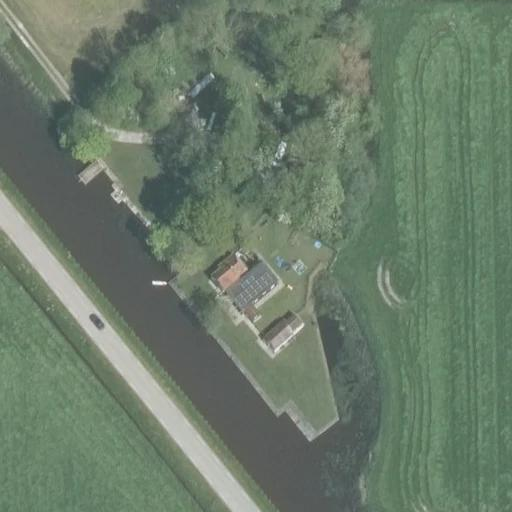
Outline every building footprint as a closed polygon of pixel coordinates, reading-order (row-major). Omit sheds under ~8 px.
[(328,60),(326,43),(313,44),(316,62),(328,60)] [(116,145),(106,155),(138,185),(147,175),(116,145)] [(277,286),(259,264),(247,273),(234,256),(217,270),(219,272),(210,280),(239,316),(277,286)] [(247,324),(259,339),(271,329),(259,314),(247,324)] [(283,323),(280,326),(260,341),(271,355),(303,330),(293,317),(284,324),(283,323)] [(276,367),(266,375),(282,393),(291,385),(276,367)]
